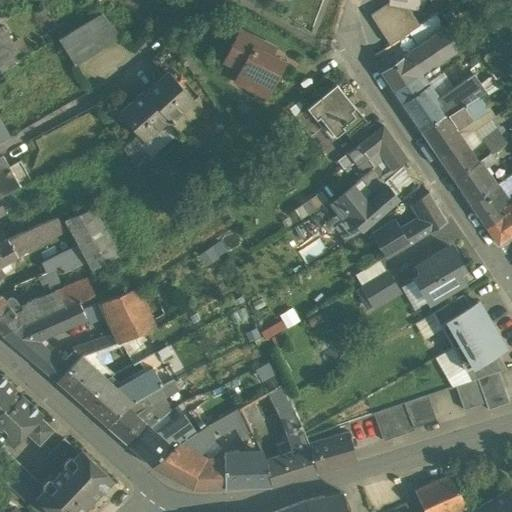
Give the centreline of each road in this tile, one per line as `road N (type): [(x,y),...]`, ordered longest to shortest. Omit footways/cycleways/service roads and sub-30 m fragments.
road 1 (tertiary): [(160,495),(223,507),(511,425)]
road 2 (residential): [(494,266),(340,42),(345,0)]
road 3 (tertiary): [(0,347),(160,495)]
